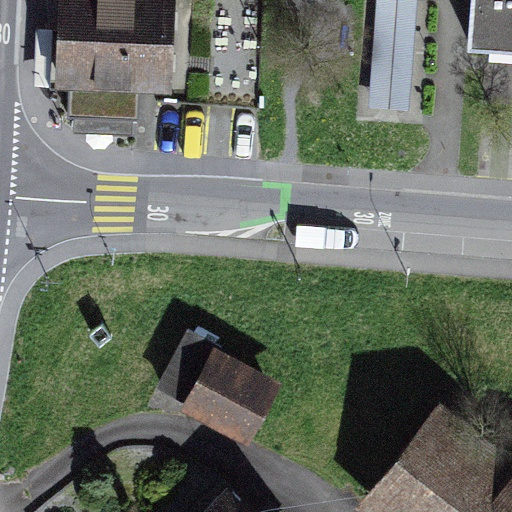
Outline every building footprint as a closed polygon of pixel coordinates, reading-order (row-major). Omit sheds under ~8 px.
[(63,0),(61,75),(70,76),(68,115),(139,118),(140,79),(166,80),(169,0),(63,0)] [(417,0),(376,0),(369,105),(409,108),(417,0)] [(511,0),(471,0),(469,41),(511,44),(511,0)] [(278,383),(214,342),(181,394),(245,435),(278,383)] [(511,511),(511,457),(440,398),(358,497),(375,511),(511,511)] [(273,511),(243,482),(213,511),(273,511)]
